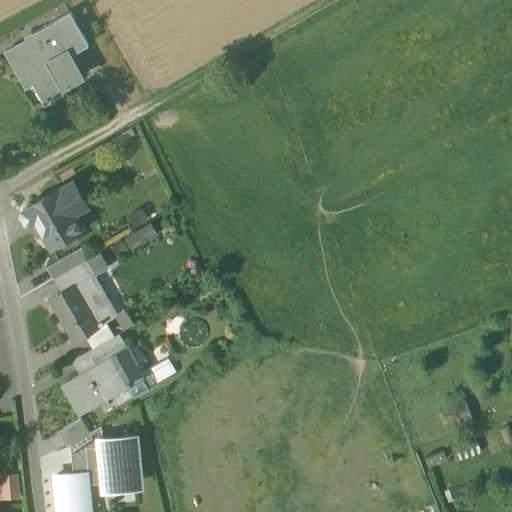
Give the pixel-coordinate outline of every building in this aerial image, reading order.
[(32,73),(46,98),(66,87),(65,85),(52,62),(67,53),(87,43),(70,13),(32,34),(34,39),(28,42),(27,41),(7,52),(22,79),(32,73)] [(80,76),(67,53),(52,62),(65,85),(80,76)] [(24,149),(6,150),(7,163),(25,163),(24,149)] [(57,188),(27,206),(33,216),(52,247),(82,229),(69,208),(84,199),(73,181),(58,190),(57,188)] [(29,219),(33,216),(27,206),(23,208),(22,212),(25,218),(29,219)] [(150,222),(141,207),(127,216),(135,230),(150,222)] [(125,238),(131,249),(157,233),(151,223),(125,238)] [(46,266),(53,277),(85,259),(88,257),(81,246),(46,266)] [(88,257),(85,259),(93,273),(94,275),(109,266),(100,250),(88,257)] [(93,273),(85,259),(53,277),(61,291),(93,273)] [(50,298),(74,339),(79,336),(110,318),(117,314),(94,275),(93,273),(61,291),(50,298)] [(117,314),(110,318),(118,331),(134,322),(126,308),(117,314)] [(79,336),(87,350),(118,331),(110,318),(79,336)] [(87,350),(94,362),(125,343),(118,333),(119,333),(118,331),(87,350)] [(59,382),(78,413),(142,374),(134,360),(135,360),(125,343),(94,362),(79,370),(59,382)] [(94,362),(87,350),(72,359),(79,370),(94,362)] [(143,378),(128,386),(134,397),(150,389),(143,378)] [(474,429),(469,409),(448,415),(453,435),(474,429)] [(66,445),(70,443),(89,431),(80,416),(57,429),(66,445)] [(101,424),(89,431),(70,443),(73,473),(84,472),(85,484),(105,482),(101,438),(102,438),(101,424)] [(106,482),(106,486),(138,483),(133,435),(102,438),(101,438),(105,482),(106,482)] [(478,441),(452,451),(456,463),(482,453),(478,441)] [(442,447),(423,454),(428,466),(447,459),(442,447)] [(21,498),(19,472),(0,473),(0,479),(1,499),(21,498)] [(56,475),(59,511),(87,511),(85,484),(84,472),(73,473),(56,475)]
